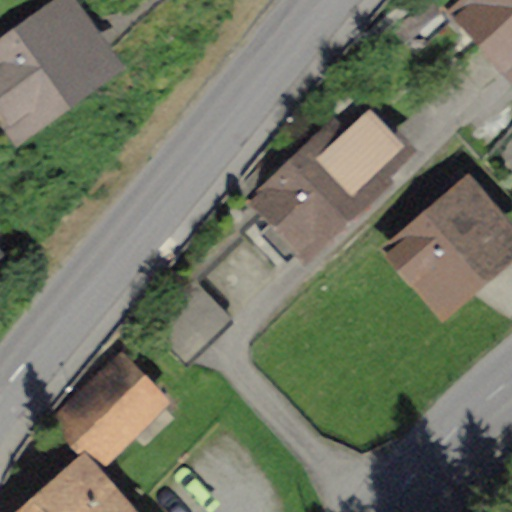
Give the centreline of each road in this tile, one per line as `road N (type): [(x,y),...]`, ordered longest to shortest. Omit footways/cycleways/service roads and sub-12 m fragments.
road 1 (secondary): [(0,409),(329,0)]
road 2 (secondary): [(379,511),(511,381)]
